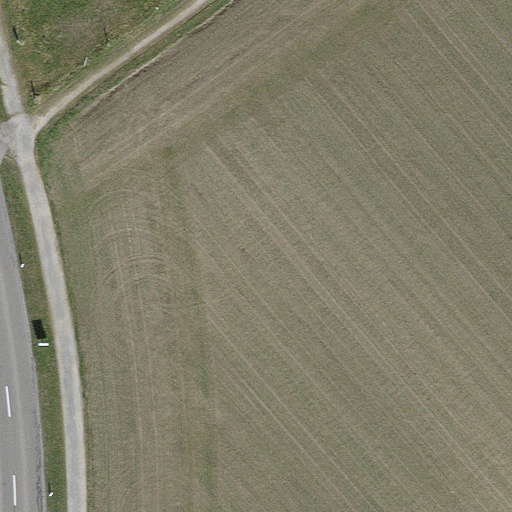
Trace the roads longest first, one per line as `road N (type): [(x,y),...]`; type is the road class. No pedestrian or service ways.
road 1 (track): [(21,132),(202,0)]
road 2 (tertiary): [(16,511),(0,338)]
